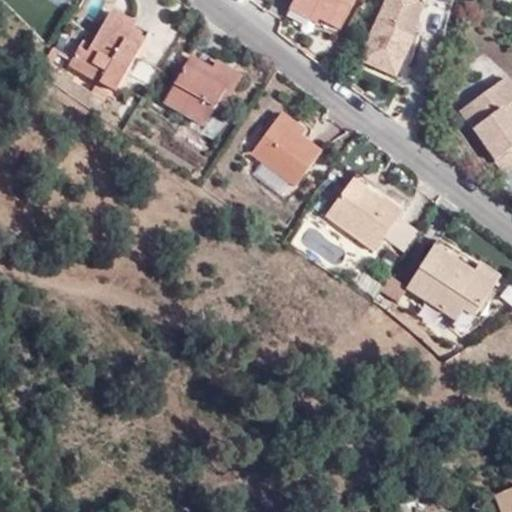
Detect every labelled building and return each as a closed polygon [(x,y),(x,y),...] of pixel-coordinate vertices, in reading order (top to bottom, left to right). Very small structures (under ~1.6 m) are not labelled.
[(353,0),(293,0),(288,10),(316,25),(319,20),(339,30),(353,0)] [(406,46),(423,9),(402,0),(386,0),(358,66),(393,83),(410,47),(406,46)] [(402,0),(423,9),(426,0),(402,0)] [(69,67),(115,93),(149,36),(110,14),(91,46),(82,42),(69,67)] [(215,65),(218,60),(197,48),(165,103),(204,127),(214,109),(221,114),(241,81),(215,65)] [(511,126),(501,111),(509,106),(511,103),(511,87),(506,78),(460,112),(504,175),(511,169),(511,126)] [(511,109),(509,106),(501,111),(511,126),(511,109)] [(301,139),(294,133),(299,127),(283,114),(251,155),(295,188),(321,154),(301,139)] [(301,139),(307,132),(299,127),(294,133),(301,139)] [(384,195),(357,176),(352,182),(379,202),(381,200),(384,195)] [(381,200),(379,202),(352,182),(326,218),(373,252),(401,213),(381,200)] [(472,277),(475,273),(493,286),(497,281),(437,241),(431,249),(472,277)] [(464,311),(474,318),(493,286),(475,273),(472,277),(431,249),(405,289),(456,322),(464,311)] [(396,303),(405,289),(388,279),(379,293),(396,303)] [(511,511),(511,489),(494,496),(499,511),(511,511)]
